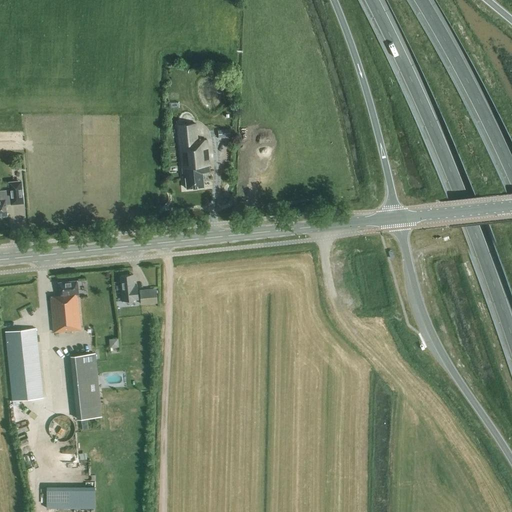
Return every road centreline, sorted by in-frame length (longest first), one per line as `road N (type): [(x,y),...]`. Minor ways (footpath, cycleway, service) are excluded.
road 1 (primary): [(0,260),(397,218)]
road 2 (trunk): [(372,0),(446,162),(511,339)]
road 3 (trunk): [(397,218),(428,328),(511,459)]
road 4 (trunk): [(333,0),(369,100),(397,218)]
road 5 (trunk): [(511,169),(420,0)]
